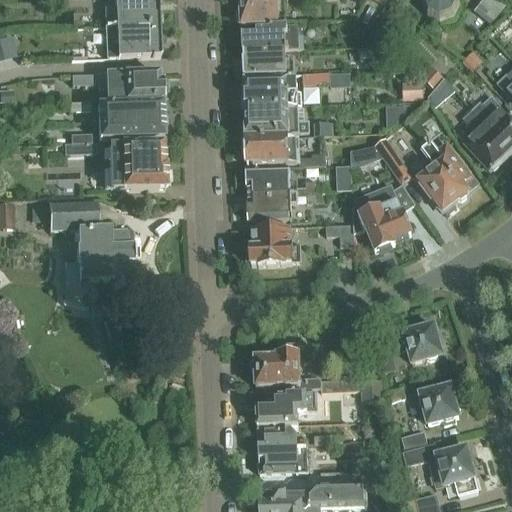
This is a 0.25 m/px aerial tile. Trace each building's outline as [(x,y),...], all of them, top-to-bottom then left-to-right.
[(159,29),(157,0),(114,0),(115,13),(105,13),(106,31),(116,30),(159,29)] [(239,0),(241,30),(279,28),(279,19),(285,19),(284,1),(315,0),(314,0),(239,0)] [(428,18),(440,24),(452,20),(458,8),(455,0),(427,0),(424,6),(428,18)] [(481,0),(471,14),(490,28),(506,7),(495,0),(481,0)] [(117,63),(160,61),(159,29),(116,30),(117,49),(69,51),(69,64),(117,63)] [(242,38),(242,55),(285,53),(285,54),(303,53),(303,39),(298,39),(298,29),(270,30),(270,33),(256,33),(256,38),(242,38)] [(285,53),(242,55),(243,81),(287,80),(287,78),(294,78),(294,64),(286,64),(285,54),(285,53)] [(511,75),(505,81),(496,89),(511,105),(511,75)] [(158,77),(72,80),(72,89),(98,88),(98,94),(107,93),(107,105),(161,103),(161,101),(165,98),(165,89),(161,87),(161,85),(158,85),(158,77)] [(326,78),(298,78),(298,90),(326,90),(326,78)] [(244,95),(245,113),(297,110),(297,84),(245,85),(245,95),(244,95)] [(70,107),(71,116),(90,115),(90,106),(70,107)] [(162,106),(98,108),(98,126),(162,124),(162,106)] [(510,155),(511,153),(511,119),(503,110),(492,119),(481,106),(472,114),(510,155)] [(245,130),(245,140),(298,138),(309,137),(308,125),(298,125),(297,110),(245,113),(245,114),(246,130),(245,130)] [(490,174),(510,155),(472,114),(463,123),(474,136),(464,146),(490,174)] [(420,123),(430,135),(439,128),(429,116),(420,123)] [(163,141),(162,124),(98,126),(99,143),(163,141)] [(332,128),(323,128),(323,140),(332,140),(332,128)] [(71,139),(71,148),(91,147),(91,138),(71,139)] [(296,142),(244,144),(245,171),(290,169),(290,168),(299,168),(299,172),(325,170),(325,158),(311,159),(311,162),(297,162),(296,142)] [(428,148),(420,153),(431,168),(416,179),(442,215),(457,204),(461,205),(466,202),(466,197),(469,195),(468,194),(476,188),(448,149),(439,155),(431,144),(427,147),(428,148)] [(384,164),(400,189),(413,181),(388,146),(377,153),(384,164)] [(91,147),(71,148),(64,148),(64,158),(96,157),(96,147),(91,147)] [(109,150),(110,194),(165,192),(165,190),(169,186),(169,177),(164,173),(164,170),(162,170),(161,148),(109,150)] [(247,175),(248,200),(317,197),(317,186),(305,186),(305,192),(297,192),(297,187),(290,187),(289,173),(247,175)] [(352,212),(353,228),(353,239),(363,235),(365,234),(374,257),(395,249),(394,246),(411,239),(403,218),(415,210),(407,199),(402,190),(394,195),(391,190),(355,203),(358,210),(352,212)] [(317,197),(248,200),(249,225),(303,223),(302,208),(317,208),(317,197)] [(8,207),(0,207),(0,237),(9,237),(8,207)] [(127,284),(133,278),(133,266),(135,266),(135,250),(132,250),(132,232),(98,233),(98,207),(49,208),(50,235),(78,234),(78,252),(77,252),(77,268),(79,268),(79,287),(80,287),(80,285),(112,285),(112,284),(127,284)] [(354,251),(352,229),(325,230),(326,241),(339,240),(340,251),(354,251)] [(258,269),(258,271),(285,270),(285,268),(292,268),(292,266),(299,266),(299,251),(291,252),(291,233),(252,234),(252,251),(250,251),(251,269),(258,269)] [(395,356),(408,352),(412,367),(442,359),(434,328),(405,336),(404,332),(390,336),(395,356)] [(378,348),(383,371),(395,368),(390,345),(378,348)] [(255,378),(255,392),(301,390),(300,394),(321,393),(321,382),(300,382),(299,359),(297,359),(296,349),(279,349),(279,358),(276,358),(277,362),(255,362),(255,365),(250,367),(251,377),(255,378)] [(450,390),(420,398),(428,428),(443,425),(444,429),(455,426),(454,422),(458,421),(450,390)] [(257,411),(257,430),(298,429),(297,416),(317,415),(316,396),(307,397),(284,398),(284,402),(272,402),(272,410),(257,411)] [(258,450),(258,453),(296,452),(295,449),(306,449),(309,449),(308,442),(300,442),(301,445),(297,445),(297,440),(292,434),(298,435),(298,429),(257,430),(257,431),(258,431),(258,436),(258,449),(258,450)] [(401,441),(404,453),(427,447),(424,435),(401,441)] [(315,448),(331,448),(331,447),(342,446),(341,439),(314,441),(314,448),(315,448)] [(332,455),(331,448),(315,448),(316,457),(332,455)] [(259,463),(260,479),(298,477),(308,477),(306,449),(295,449),(296,452),(258,453),(258,464),(259,463)] [(404,458),(407,470),(429,464),(436,492),(455,487),(458,500),(478,494),(467,451),(437,459),(435,449),(404,458)] [(364,476),(341,476),(342,493),(365,492),(364,476)] [(260,507),(260,511),(367,511),(367,492),(365,492),(342,493),(317,493),(309,501),(306,499),(286,499),(274,499),(275,506),(260,507)] [(416,505),(417,511),(438,511),(435,499),(416,505)]
